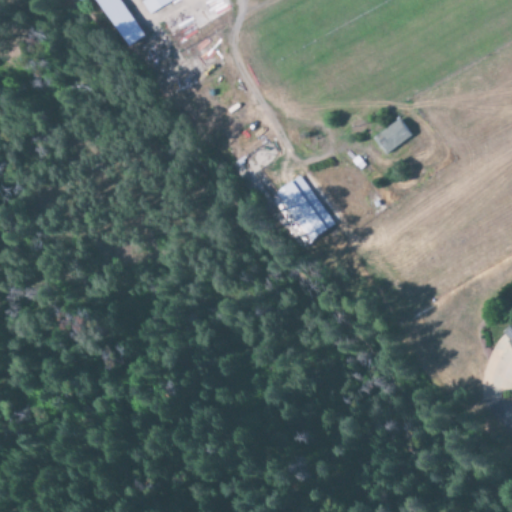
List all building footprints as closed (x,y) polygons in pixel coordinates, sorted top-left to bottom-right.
[(120,0),(78,0),(82,4),(88,0),(97,0),(129,48),(145,37),(120,0)] [(146,0),(143,2),(150,15),(177,0),(146,0)] [(374,139),(386,157),(416,137),(404,119),(374,139)] [(255,161),(252,161),(252,157),(241,158),(244,189),(258,188),(255,161)] [(310,244),(335,229),(303,178),(269,200),(281,217),(289,211),(310,244)]
